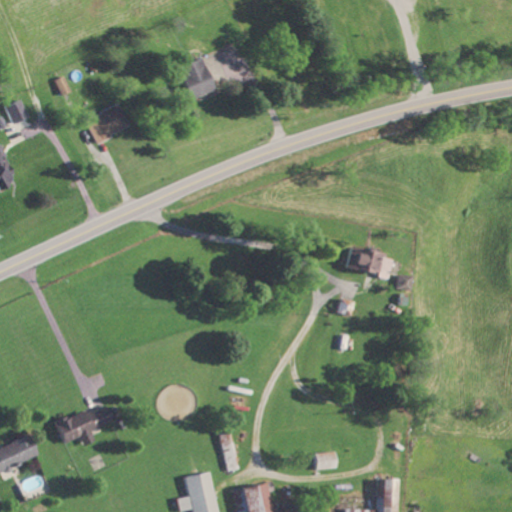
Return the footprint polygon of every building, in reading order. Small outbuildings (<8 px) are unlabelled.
[(184,99),(208,91),(198,58),(174,66),(184,99)] [(68,91),(62,76),(54,79),(60,94),(68,91)] [(28,115),(20,98),(4,105),(12,122),(28,115)] [(83,117),(93,141),(125,128),(115,104),(83,117)] [(0,149),(0,186),(14,179),(0,149)] [(344,245),(339,266),(383,276),(387,255),(344,245)] [(407,274),(392,273),(390,287),(406,289),(407,274)] [(351,300),(337,296),(333,311),(347,315),(351,300)] [(109,420),(102,402),(52,422),(60,442),(76,436),(80,444),(92,439),(88,429),(109,420)] [(225,470),(237,467),(227,429),(215,432),(225,470)] [(0,469),(34,455),(25,434),(0,444),(0,469)] [(333,466),(331,450),(310,452),(312,468),(333,466)] [(215,511),(206,470),(180,475),(184,495),(172,497),(175,511),(188,508),(188,511),(215,511)] [(375,511),(395,511),(396,477),(376,477),(375,511)] [(228,488),(232,511),(266,511),(261,482),(228,488)]
